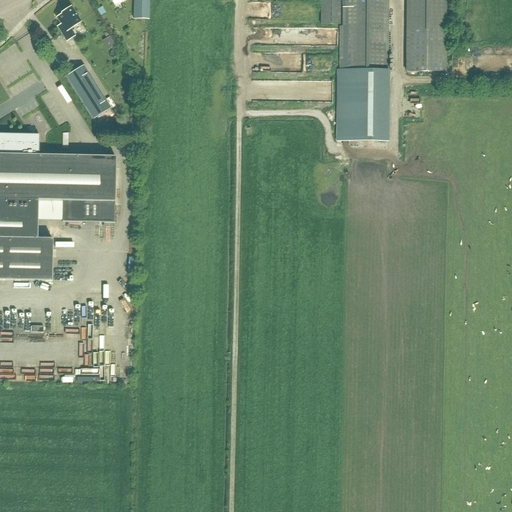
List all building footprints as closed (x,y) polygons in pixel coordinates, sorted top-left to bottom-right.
[(147,0),(132,0),(132,20),(147,20),(147,0)] [(339,0),(321,0),(320,25),(339,25),(339,0)] [(345,72),(336,72),(335,142),(387,143),(387,1),(345,0),(345,72)] [(445,2),(405,1),(405,73),(445,73),(445,2)] [(80,23),(71,8),(61,14),(61,15),(56,18),(61,25),(57,28),(66,41),(74,36),(70,29),(80,23)] [(100,97),(80,67),(64,78),(91,120),(108,109),(107,108),(111,105),(104,95),(100,97)] [(0,280),(52,282),(53,240),(31,239),(31,201),(36,201),(36,221),(113,223),(115,158),(38,156),(38,136),(0,134),(0,280)]
